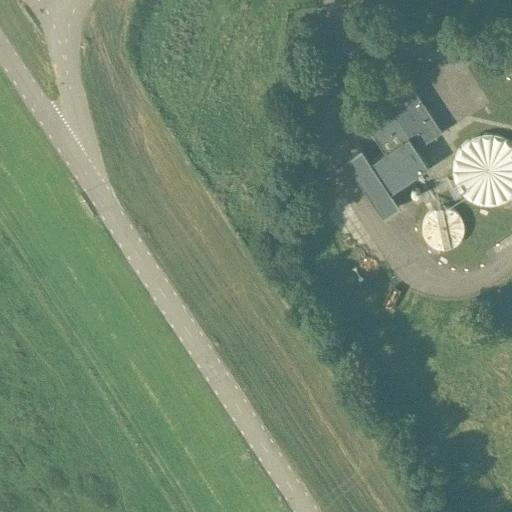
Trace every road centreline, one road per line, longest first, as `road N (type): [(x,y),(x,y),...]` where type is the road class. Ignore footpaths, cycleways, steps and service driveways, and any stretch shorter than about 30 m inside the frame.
road 1 (unclassified): [(310,511),(83,162)]
road 2 (unknown): [(327,0),(334,172),(386,256),(426,279)]
road 3 (unclassified): [(83,162),(55,0)]
road 4 (unclassified): [(83,162),(0,45)]
